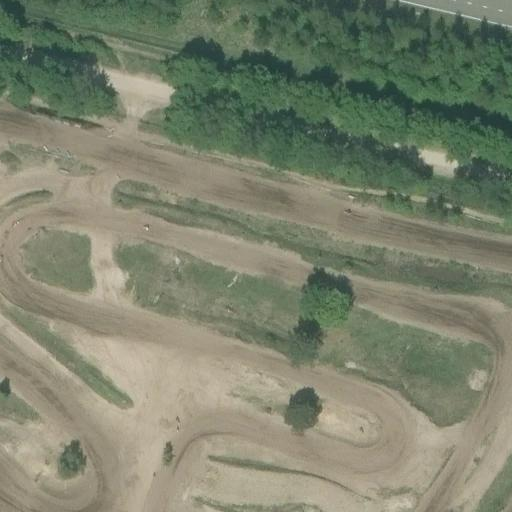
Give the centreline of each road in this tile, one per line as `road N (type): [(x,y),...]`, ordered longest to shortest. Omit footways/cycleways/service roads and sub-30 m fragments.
road 1 (track): [(511,179),(0,56)]
road 2 (track): [(0,18),(104,44),(146,93)]
